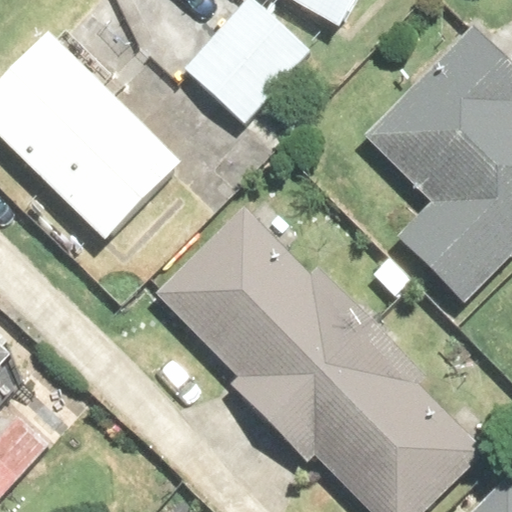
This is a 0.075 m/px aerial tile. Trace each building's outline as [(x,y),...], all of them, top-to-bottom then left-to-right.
[(331,59),(267,0),(266,0),(194,79),(257,138),(331,59)] [(377,0),(281,0),(354,41),(377,0)] [(511,58),(486,32),(374,142),(442,210),(407,245),(473,312),(511,273),(511,58)] [(58,41),(0,98),(0,126),(121,250),(194,179),(58,41)] [(253,217),(166,299),(248,385),(240,393),(317,475),(332,460),(380,511),(444,511),(494,466),(420,387),(429,378),(324,267),(311,279),(253,217)] [(0,414),(0,400),(1,399),(30,365),(0,339),(0,500),(13,511),(63,452),(21,416),(13,426),(0,414)] [(511,511),(511,476),(474,511),(511,511)]
